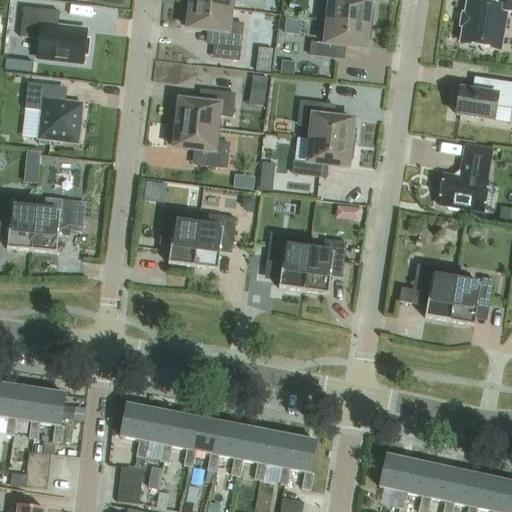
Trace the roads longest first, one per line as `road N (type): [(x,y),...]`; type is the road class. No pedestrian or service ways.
road 1 (residential): [(360,399),(420,0)]
road 2 (residential): [(112,348),(148,0)]
road 3 (residential): [(360,399),(112,348)]
road 4 (residential): [(92,511),(112,348)]
road 5 (residential): [(511,423),(360,399)]
